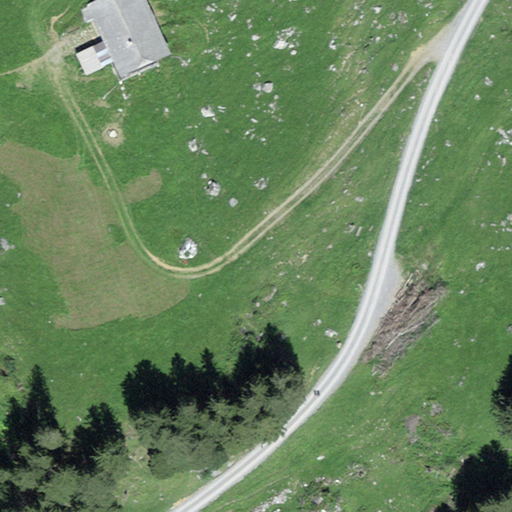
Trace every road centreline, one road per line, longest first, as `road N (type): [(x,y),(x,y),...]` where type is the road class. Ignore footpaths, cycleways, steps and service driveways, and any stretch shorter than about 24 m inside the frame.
road 1 (track): [(450,49),(409,75),(304,200),(220,262),(193,272),(168,268),(134,236),(54,59)]
road 2 (track): [(476,0),(461,19),(406,159),(372,310),(343,363),(294,424),(183,511)]
